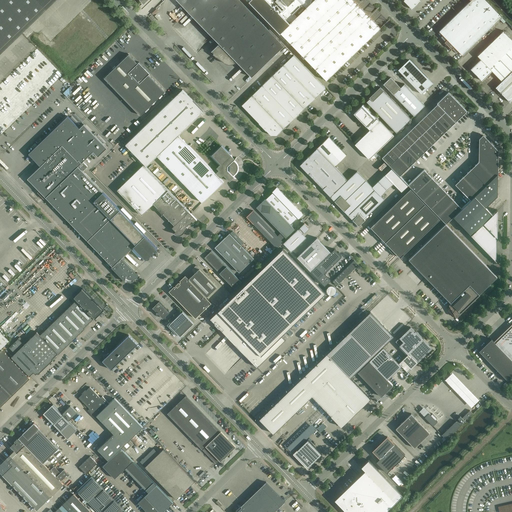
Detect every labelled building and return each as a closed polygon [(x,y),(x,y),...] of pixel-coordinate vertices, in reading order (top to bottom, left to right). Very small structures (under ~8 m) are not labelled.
[(0,0),(0,52),(45,9),(54,0),(0,0)] [(214,36),(246,6),(240,0),(176,0),(188,11),(189,10),(214,36)] [(326,80),(380,28),(353,0),(313,0),(313,1),(312,0),(248,0),(249,1),(280,33),(326,80)] [(471,0),(439,31),(462,55),(502,17),(485,0),(471,0)] [(236,62),(237,62),(251,77),(284,45),(246,6),(214,36),(220,43),(211,51),(211,52),(212,51),(214,53),(213,54),(224,63),(225,63),(226,64),(227,64),(228,64),(229,64),(230,65),(231,64),(232,64),(233,64),(234,64),(235,63),(236,63),(236,62)] [(176,22),(179,25),(188,17),(185,14),(176,22)] [(33,31),(39,37),(46,31),(40,25),(33,31)] [(502,81),(511,71),(511,39),(503,30),(477,56),(481,59),(471,69),(482,81),(492,71),(502,81)] [(137,63),(129,54),(104,78),(140,115),(165,91),(148,75),(150,73),(139,62),(137,63)] [(277,135),(325,88),(293,55),(242,105),(259,123),(266,131),(266,130),(271,135),(277,135)] [(409,60),(405,64),(403,65),(404,65),(399,70),(421,93),(426,88),(422,84),(427,79),(424,76),(421,73),(418,70),(419,69),(415,67),(416,66),(412,65),(413,63),(410,63),(410,60),(409,60)] [(511,71),(502,81),(496,87),(495,87),(510,102),(510,101),(511,98),(511,71)] [(414,116),(425,105),(404,84),(401,87),(390,77),(383,84),(414,116)] [(69,99),(80,87),(77,85),(66,97),(69,99)] [(373,101),(369,104),(396,133),(411,119),(380,87),(369,97),(373,101)] [(235,159),(230,154),(230,155),(222,146),(213,155),(221,164),(217,168),(219,170),(216,173),(179,135),(203,111),(182,90),(125,145),(146,166),(157,156),(202,202),(224,182),(220,178),(223,175),(229,181),(234,177),(233,175),(235,173),(235,174),(235,173),(237,172),(237,170),(238,168),(237,166),(237,164),(236,163),(235,163),(233,161),(237,157),(236,157),(235,159)] [(437,103),(445,111),(455,122),(467,111),(448,92),(437,103)] [(441,115),(445,111),(437,103),(438,104),(434,107),(441,115)] [(369,129),(370,130),(355,144),(369,159),(394,135),(363,104),(356,111),(354,113),(356,116),(369,129)] [(438,119),(441,115),(434,107),(430,111),(438,119)] [(426,115),(434,123),(438,119),(430,111),(426,115)] [(438,119),(448,129),(455,122),(445,111),(441,115),(438,119)] [(422,119),(430,126),(434,123),(426,115),(422,119)] [(136,272),(122,258),(133,246),(146,259),(157,248),(103,192),(78,166),(93,151),(98,156),(107,148),(84,124),(79,128),(68,116),(37,145),(35,143),(31,146),(34,149),(29,154),(40,166),(27,179),(123,277),(122,278),(124,280),(125,279),(126,279),(126,280),(127,280),(128,281),(129,281),(131,281),(132,281),(132,280),(133,279),(134,279),(135,279),(136,278),(137,277),(138,277),(138,276),(139,275),(139,274),(139,273),(138,273),(138,272),(137,272),(136,272)] [(430,126),(422,119),(418,122),(426,130),(430,126)] [(438,119),(434,123),(430,126),(440,137),(444,133),(448,129),(438,119)] [(414,126),(422,134),(426,130),(418,122),(414,126)] [(411,130),(418,138),(422,134),(414,126),(411,130)] [(430,126),(426,130),(422,134),(432,144),(436,141),(440,137),(430,126)] [(414,141),(418,138),(411,130),(407,134),(414,141)] [(403,137),(410,145),(414,141),(407,134),(403,137)] [(418,138),(414,141),(424,152),(428,148),(432,144),(422,134),(418,138)] [(483,135),(479,139),(479,161),(475,165),(455,184),(456,184),(455,184),(471,200),(498,173),(498,150),(483,135)] [(318,150),(334,167),(346,155),(328,137),(317,148),(318,150)] [(399,141),(406,149),(410,145),(403,137),(399,141)] [(110,142),(117,149),(121,145),(116,139),(114,142),(112,140),(110,142)] [(395,145),(403,153),(406,149),(399,141),(395,145)] [(406,149),(417,159),(421,156),(424,152),(414,141),(410,145),(406,149)] [(391,149),(399,156),(403,153),(395,145),(391,149)] [(330,197),(331,196),(347,180),(334,167),(318,150),(317,148),(316,148),(317,149),(300,165),(330,197)] [(387,152),(395,160),(399,156),(391,149),(387,152)] [(406,149),(403,153),(399,156),(409,167),(413,163),(417,159),(406,149)] [(395,160),(387,152),(382,157),(389,165),(395,160)] [(399,156),(395,160),(389,165),(392,168),(400,176),(409,167),(399,156)] [(83,171),(87,166),(83,162),(79,166),(83,171)] [(184,233),(188,227),(186,226),(189,224),(190,224),(192,221),(194,223),(197,220),(143,165),(117,190),(141,215),(153,204),(158,208),(157,209),(163,215),(163,214),(174,225),(172,227),(175,231),(173,233),(174,233),(174,234),(175,234),(176,235),(177,235),(178,235),(179,235),(180,235),(182,234),(183,233),(184,233)] [(400,176),(392,168),(385,175),(393,184),(401,192),(409,185),(408,185),(400,176)] [(408,185),(409,185),(416,193),(432,177),(428,173),(424,169),(408,185)] [(339,206),(366,180),(357,171),(347,180),(331,196),(336,200),(334,201),(339,206)] [(381,196),(393,184),(385,175),(372,187),(381,196)] [(432,177),(416,193),(446,224),(462,208),(454,200),(450,197),(447,193),(443,189),(439,185),(435,181),(432,177)] [(366,180),(339,206),(344,211),(345,210),(354,218),(352,220),(356,224),(359,226),(361,224),(365,220),(364,218),(384,199),(381,196),(372,187),(366,180)] [(490,182),(453,217),(471,235),(492,215),(485,207),(497,196),(493,192),(497,189),(490,182)] [(266,199),(290,225),(298,217),(298,218),(302,214),(277,187),(273,191),(273,192),(266,199)] [(371,227),(400,258),(440,219),(410,188),(371,227)] [(296,230),(290,225),(266,199),(265,199),(256,207),(287,239),(296,230)] [(283,242),(253,210),(246,217),(277,248),(283,242)] [(497,237),(497,221),(497,210),(471,235),(496,261),(497,261),(496,260),(496,236),(497,237)] [(306,237),(302,233),(309,228),(304,223),(298,229),(283,243),(292,252),(306,237)] [(409,260),(410,259),(451,302),(449,304),(456,317),(480,295),(479,293),(496,277),(497,277),(446,224),(409,259),(409,260)] [(254,258),(229,233),(215,247),(239,272),(254,258)] [(317,238),(297,257),(311,271),(331,252),(317,238)] [(210,318),(245,355),(257,367),(285,340),(281,336),(326,293),(283,248),(210,318)] [(254,249),(249,253),(253,257),(258,253),(254,249)] [(334,249),(311,271),(325,286),(331,280),(326,274),(340,260),(343,258),(341,257),(342,256),(334,249)] [(223,277),(230,270),(211,251),(204,258),(223,277)] [(354,260),(332,281),(337,286),(358,265),(354,260)] [(189,279),(206,297),(217,287),(207,277),(208,277),(198,266),(196,266),(193,269),(193,271),(195,273),(189,279)] [(230,270),(223,277),(235,289),(242,282),(230,270)] [(211,303),(185,276),(180,281),(181,281),(179,283),(179,282),(176,285),(176,286),(175,287),(174,286),(169,291),(195,318),(211,303)] [(67,308),(85,327),(94,318),(95,318),(99,314),(99,315),(102,312),(101,312),(103,310),(83,288),(74,297),(77,299),(67,308)] [(336,296),(336,294),(337,293),(336,291),(335,290),(334,289),(333,288),(331,288),(330,289),(328,290),(327,291),(327,292),(327,294),(328,296),(329,297),(330,298),(332,298),(333,298),(335,297),(336,296)] [(169,312),(159,301),(152,308),(156,312),(156,314),(159,314),(163,318),(169,312)] [(85,327),(67,308),(50,325),(68,345),(84,329),(84,328),(85,327)] [(169,325),(174,330),(188,317),(182,312),(169,325)] [(174,330),(180,336),(194,323),(188,317),(174,330)] [(68,345),(50,325),(40,335),(37,332),(29,339),(51,362),(51,361),(52,360),(52,358),(57,353),(58,354),(68,345)] [(331,326),(323,333),(325,335),(333,327),(331,326)] [(511,359),(511,326),(495,343),(511,359)] [(428,344),(423,339),(423,338),(416,330),(415,331),(410,327),(395,341),(408,354),(399,363),(407,371),(410,367),(411,369),(418,362),(418,361),(428,352),(427,351),(429,350),(429,349),(430,349),(430,348),(430,347),(429,346),(429,345),(428,344)] [(0,349),(9,340),(0,330),(0,349)] [(27,340),(31,335),(25,330),(21,335),(27,340)] [(111,369),(137,344),(129,335),(109,354),(108,353),(109,353),(108,353),(106,355),(107,356),(105,358),(102,360),(111,369)] [(51,362),(29,339),(24,344),(18,338),(9,347),(15,353),(11,357),(29,376),(33,372),(34,374),(35,373),(36,374),(37,373),(39,373),(40,372),(42,370),(43,369),(45,367),(46,366),(50,363),(51,362)] [(225,339),(206,358),(226,377),(229,374),(227,371),(225,373),(222,371),(225,369),(229,365),(232,368),(238,362),(236,361),(243,354),(240,352),(234,358),(230,353),(235,348),(225,339)] [(486,357),(508,380),(511,375),(511,360),(491,339),(485,345),(485,344),(481,348),(482,348),(479,351),(482,354),(485,358),(486,357)] [(383,347),(370,360),(388,379),(402,366),(399,363),(383,347)] [(2,349),(0,350),(0,406),(30,378),(2,349)] [(369,397),(327,353),(259,419),(273,433),(312,396),(341,427),(349,419),(347,418),(369,397)] [(369,361),(358,372),(381,396),(393,385),(369,361)] [(478,402),(453,375),(446,381),(471,408),(478,402)] [(108,460),(124,445),(127,448),(130,445),(127,442),(143,427),(114,398),(109,403),(102,396),(100,398),(90,387),(79,398),(93,412),(91,414),(95,418),(97,416),(114,434),(97,449),(108,460)] [(192,439),(210,421),(185,396),(167,413),(192,439)] [(61,431),(70,422),(53,404),(43,413),(61,431)] [(69,420),(77,412),(70,406),(62,414),(69,420)] [(463,423),(473,414),(470,410),(469,410),(469,411),(462,418),(460,416),(458,418),(463,423)] [(430,433),(414,417),(411,413),(408,417),(396,429),(415,448),(430,433)] [(429,413),(425,417),(433,426),(437,422),(429,413)] [(210,421),(192,439),(216,464),(234,446),(210,421)] [(456,421),(442,435),(446,439),(461,425),(456,421)] [(55,444),(54,445),(39,429),(40,428),(34,422),(22,433),(23,434),(19,438),(19,437),(18,438),(43,463),(58,448),(55,444)] [(288,448),(293,453),(315,432),(310,427),(288,448)] [(381,442),(379,445),(378,445),(378,446),(373,451),(380,458),(376,461),(387,472),(405,455),(387,437),(382,442),(382,441),(381,442)] [(43,463),(18,438),(10,446),(14,451),(6,458),(0,464),(0,472),(3,475),(37,510),(50,497),(63,484),(43,463)] [(322,454),(308,439),(293,454),(307,468),(322,454)] [(145,489),(153,481),(133,461),(121,448),(103,466),(115,478),(125,468),(145,489)] [(149,453),(185,490),(195,481),(163,449),(158,453),(154,449),(149,453)] [(185,490),(149,453),(140,462),(145,467),(176,499),(185,490)] [(79,467),(86,474),(97,463),(90,456),(79,467)] [(346,511),(385,511),(406,492),(372,457),(362,467),(365,470),(342,493),(342,494),(336,500),(341,504),(340,505),(346,511)] [(61,480),(68,473),(64,469),(60,473),(54,466),(50,470),(61,480)] [(77,490),(97,511),(108,511),(118,503),(92,476),(77,490)] [(234,511),(273,511),(285,502),(266,482),(261,486),(241,506),(240,505),(235,510),(236,511),(234,511)] [(162,511),(173,502),(156,485),(138,502),(147,511),(162,511)] [(223,497),(225,499),(235,489),(233,487),(223,497)] [(91,511),(74,494),(59,508),(63,511),(91,511)] [(126,511),(118,503),(108,511),(126,511)]
